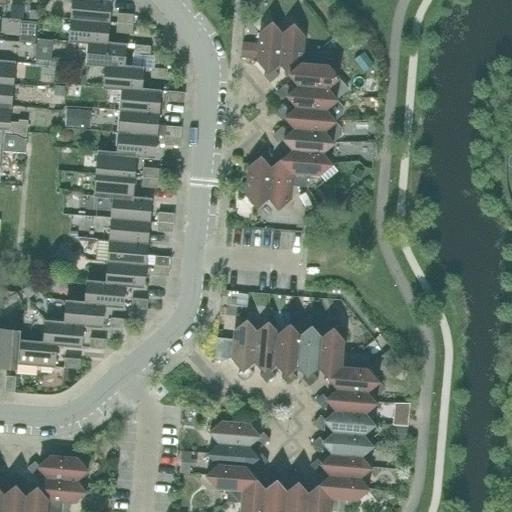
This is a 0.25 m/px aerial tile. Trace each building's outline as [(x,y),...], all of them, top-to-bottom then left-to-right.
[(71,0),(70,19),(108,22),(110,0),(71,0)] [(25,22),(26,12),(9,11),(8,22),(25,22)] [(132,24),(133,15),(117,13),(117,23),(132,24)] [(107,44),(107,43),(108,22),(70,19),(68,41),(87,43),(88,42),(107,44)] [(132,34),(132,24),(117,23),(116,33),(132,34)] [(279,63),(282,34),(272,23),(260,33),(257,60),(268,73),(263,76),(269,83),(279,75),(273,68),(279,63)] [(303,50),(304,37),(293,24),(282,34),(279,63),(289,74),(302,63),(309,64),(310,50),(303,50)] [(107,43),(107,44),(88,42),(87,43),(86,64),(105,66),(105,65),(124,67),(124,66),(126,44),(107,43)] [(149,56),(150,46),(134,45),(133,55),(149,56)] [(317,64),(318,51),(310,50),(309,64),(302,63),(289,74),(298,85),(327,87),(338,78),(328,65),(317,64)] [(253,64),(253,53),(243,52),(242,63),(253,64)] [(0,61),(0,83),(12,85),(14,62),(0,61)] [(124,66),(124,67),(105,65),(105,66),(103,88),(122,89),(122,88),(141,90),(141,89),(143,67),(124,66)] [(166,79),(167,70),(151,68),(150,78),(166,79)] [(0,105),(11,106),(12,85),(0,83),(0,105)] [(298,85),(291,91),(286,84),(277,91),(283,99),(287,95),(296,107),(325,109),(336,99),(327,87),(298,85)] [(141,89),(141,90),(122,88),(122,89),(120,110),(158,113),(160,90),(141,89)] [(183,102),(184,93),(168,91),(168,101),(183,102)] [(30,112),(56,114),(57,101),(31,99),(30,112)] [(10,122),(11,106),(0,105),(0,127),(27,130),(27,120),(19,120),(18,122),(10,122)] [(296,107),(289,112),(284,105),(275,113),(281,120),(284,117),(295,128),(323,130),(335,121),(325,109),(296,107)] [(120,110),(118,131),(156,135),(165,136),(165,126),(157,125),(158,113),(120,110)] [(180,137),(181,127),(165,126),(165,136),(180,137)] [(26,140),(27,130),(0,127),(0,165),(1,166),(3,135),(17,136),(17,139),(26,140)] [(295,128),(287,134),(282,127),(273,134),(279,142),(283,138),(293,150),(321,152),(333,142),(323,130),(295,128)] [(154,158),(156,135),(118,131),(117,152),(117,153),(135,155),(135,156),(154,158)] [(180,147),(180,137),(165,136),(164,145),(180,147)] [(264,162),(272,156),(264,147),(257,153),(260,157),(248,167),(246,194),(256,207),(268,197),(270,169),(264,162)] [(331,164),(321,152),(293,150),(281,159),(292,172),(299,172),(298,186),(306,187),(307,173),(319,174),(331,164)] [(117,153),(117,152),(97,151),(96,173),(134,177),(135,156),(135,155),(117,153)] [(299,172),(292,172),(281,159),(270,169),(268,197),(278,209),(290,198),(291,186),(298,186),(299,172)] [(158,179),(158,169),(143,168),(142,177),(158,179)] [(132,198),(132,197),(134,177),(96,173),(94,196),(113,197),(113,196),(132,198)] [(157,188),(158,179),(142,177),(141,187),(157,188)] [(132,197),(132,198),(113,196),(113,197),(111,218),(149,221),(151,199),(132,197)] [(105,220),(105,209),(87,209),(87,220),(105,220)] [(173,223),(174,214),(158,212),(157,222),(173,223)] [(147,243),(149,221),(111,218),(109,240),(147,243)] [(172,233),(173,223),(157,222),(156,231),(172,233)] [(145,265),(147,243),(109,240),(107,261),(145,265)] [(169,267),(170,257),(154,256),(154,266),(169,267)] [(143,287),(145,265),(107,261),(106,282),(106,283),(124,285),(124,286),(143,287)] [(168,276),(169,267),(154,266),(153,275),(168,276)] [(106,283),(106,282),(87,280),(85,302),(85,303),(104,305),(104,306),(123,307),(124,286),(124,285),(106,283)] [(146,310),(147,300),(132,298),(131,308),(146,310)] [(85,303),(85,302),(66,300),(64,322),(64,323),(83,325),(83,326),(102,327),(104,306),(104,305),(85,303)] [(127,319),(122,319),(111,318),(110,328),(126,329),(127,319)] [(64,323),(64,322),(45,320),(43,343),(56,344),(56,345),(81,347),(83,326),(83,325),(64,323)] [(256,332),(252,327),(247,321),(234,331),(232,358),(242,370),(238,373),(244,381),(253,373),(247,366),(254,361),(256,332)] [(276,362),(278,334),(268,322),(256,332),(254,361),(264,372),(259,375),(266,383),(275,375),(269,368),(276,362)] [(297,364),(299,336),(290,324),(278,334),(276,362),(285,374),(281,377),(287,385),(296,377),(290,370),(297,364)] [(318,366),(321,338),(311,326),(299,336),(297,364),(306,376),(303,379),(309,386),(318,379),(312,372),(318,366)] [(0,367),(16,369),(16,364),(19,340),(19,330),(0,328),(0,367)] [(342,353),(343,340),(333,328),(321,338),(318,366),(328,377),(341,366),(348,367),(349,353),(342,353)] [(105,349),(106,339),(90,338),(89,348),(105,349)] [(43,343),(19,340),(16,364),(54,367),(56,345),(56,344),(43,343)] [(393,381),(407,369),(390,349),(376,361),(393,381)] [(368,355),(357,354),(349,353),(348,367),(341,366),(328,377),(338,388),(366,391),(378,381),(367,369),(368,355)] [(79,369),(80,359),(64,358),(63,368),(79,369)] [(14,393),(15,377),(5,376),(4,392),(14,393)] [(376,402),(366,391),(338,388),(326,398),(323,394),(315,400),(323,409),(330,403),(336,410),(364,412),(376,402)] [(374,424),(364,412),(336,410),(324,419),(321,415),(313,422),(321,431),(328,425),(334,431),(362,434),(374,424)] [(259,436),(249,424),(222,422),(209,432),(219,444),(247,446),(254,440),(260,447),(269,440),(263,432),(259,436)] [(372,445),(362,434),(334,431),(322,441),(319,437),(312,443),(319,452),(326,446),(332,453),(360,455),(372,445)] [(257,457),(247,446),(219,444),(207,453),(217,465),(246,468),(252,462),(258,469),(267,461),(261,454),(257,457)] [(370,467),(360,455),(332,453),(321,462),(317,459),(310,465),(318,474),(324,468),(330,474),(359,477),(370,467)] [(87,470),(77,458),(50,456),(38,466),(34,462),(27,468),(35,477),(42,471),(48,478),(76,480),(87,470)] [(255,479),(246,468),(217,465),(206,475),(216,487),(227,488),(226,502),(234,502),(235,489),(242,489),(255,479)] [(277,480),(281,477),(274,470),(265,477),(271,484),(265,490),(262,511),(284,511),(286,492),(277,480)] [(298,482),(302,479),(296,471),(287,479),(293,486),(286,492),(284,511),(306,511),(308,494),(298,482)] [(368,488),(359,477),(330,474),(319,484),(330,497),(337,497),(336,511),(344,511),(345,498),(356,499),(368,488)] [(19,490),(26,484),(19,475),(11,481),(15,485),(3,495),(2,511),(23,511),(25,497),(19,490)] [(86,492),(76,480),(48,478),(36,487),(47,500),(54,501),(53,511),(61,511),(62,501),(74,502),(86,492)] [(262,511),(265,490),(255,479),(242,489),(235,489),(234,502),(241,503),(240,511),(262,511)] [(337,497),(330,497),(319,484),(308,494),(306,511),(328,511),(328,510),(336,511),(337,497)] [(53,511),(54,501),(47,500),(36,487),(25,497),(23,511),(53,511)]
